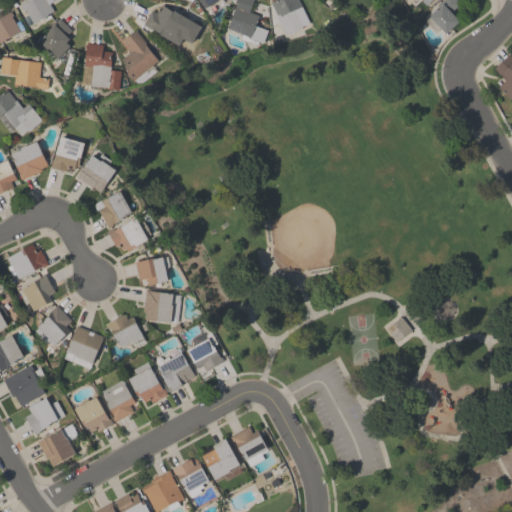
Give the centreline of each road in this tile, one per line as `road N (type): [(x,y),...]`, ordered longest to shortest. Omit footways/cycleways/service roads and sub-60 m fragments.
road 1 (residential): [(34,504),(252,392)]
road 2 (residential): [(511,172),(457,69),(511,18)]
road 3 (residential): [(252,392),(274,403),(308,464),(314,511)]
